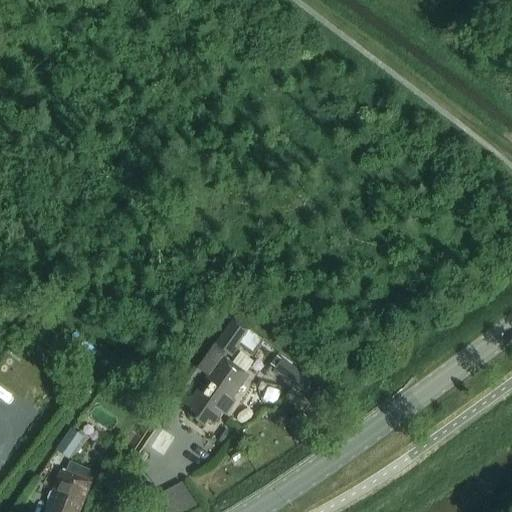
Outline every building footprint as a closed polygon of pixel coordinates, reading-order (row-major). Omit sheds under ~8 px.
[(234,319),(214,347),(225,354),(230,359),(240,345),(250,331),(234,319)] [(263,340),(250,331),(240,345),(253,354),(263,340)] [(214,347),(197,370),(208,378),(222,358),(225,354),(214,347)] [(248,377),(222,358),(208,378),(186,407),(191,411),(187,417),(202,429),(206,421),(212,426),(221,413),(225,416),(234,403),(231,401),(248,377)] [(273,372),(292,386),(301,375),(282,360),(281,362),(276,359),(270,367),(275,370),(273,372)] [(311,400),(322,408),(329,398),(318,390),(311,400)] [(304,416),(298,424),(306,430),(312,423),(304,416)] [(71,432),(56,454),(69,463),(84,441),(71,432)] [(78,479),(64,474),(57,491),(50,506),(48,506),(47,509),(48,511),(47,511),(80,511),(92,486),(78,479)]
